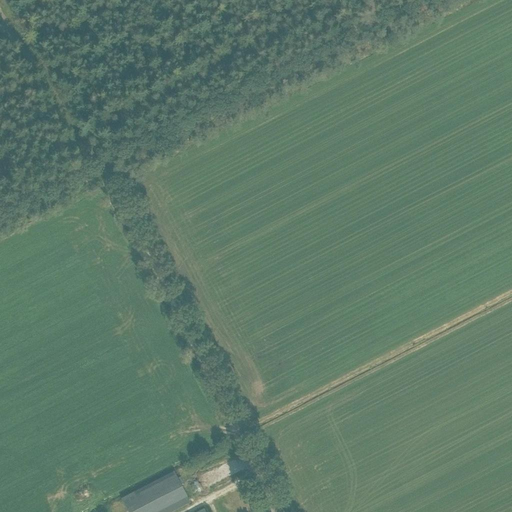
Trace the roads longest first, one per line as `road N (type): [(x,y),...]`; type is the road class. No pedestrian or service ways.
road 1 (track): [(96,169),(238,436)]
road 2 (track): [(0,13),(89,177)]
